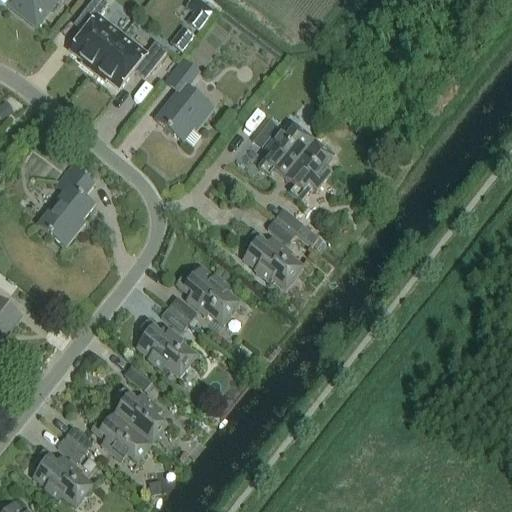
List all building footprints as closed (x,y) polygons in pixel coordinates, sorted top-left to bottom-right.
[(16,0),(9,9),(36,30),(58,3),(53,0),(16,0)] [(95,76),(122,41),(99,22),(109,9),(97,0),(96,0),(80,21),(91,29),(71,55),(84,65),(83,67),(95,76)] [(195,0),(186,12),(195,18),(189,26),(201,35),(215,15),(195,0)] [(183,31),(172,47),(184,56),(196,41),(183,31)] [(122,41),(95,76),(106,85),(107,83),(120,93),(140,68),(151,77),(168,56),(156,46),(145,59),(122,41)] [(194,133),(196,135),(213,113),(188,93),(199,78),(183,65),(165,87),(178,97),(156,124),(183,146),(194,133)] [(13,115),(6,104),(0,107),(0,117),(2,121),(13,115)] [(262,152),(279,131),(268,122),(251,143),(262,152)] [(285,182),(315,144),(296,129),(288,140),(281,134),(265,154),(269,158),(258,172),(269,180),(274,173),(285,182)] [(315,144),(285,182),(295,190),(290,197),(301,205),(312,191),(316,195),(332,175),(325,170),(334,159),(315,144)] [(77,237),(74,235),(95,209),(84,201),(94,188),(71,170),(56,189),(65,196),(38,229),(66,251),(77,237)] [(278,221),(312,249),(319,240),(285,212),(278,221)] [(275,224),(268,232),(289,249),(296,241),(275,224)] [(290,261),(292,258),(272,242),(269,247),(255,236),(247,246),(253,251),(243,264),(256,274),(255,276),(269,287),(272,283),(285,294),(303,271),(290,261)] [(187,305),(206,321),(208,318),(222,329),(240,307),(226,296),(230,292),(215,280),(214,282),(201,272),(191,284),(185,279),(176,290),(190,300),(187,305)] [(178,301),(170,310),(191,327),(199,318),(178,301)] [(0,345),(19,321),(0,306),(0,345)] [(169,312),(163,320),(183,337),(190,329),(169,312)] [(149,363),(148,364),(162,376),(166,372),(179,382),(197,360),(184,349),(186,347),(166,331),(162,335),(149,324),(140,335),(147,340),(137,352),(149,363)] [(132,370),(126,378),(147,395),(153,387),(132,370)] [(123,408),(115,419),(152,448),(167,430),(157,421),(162,415),(142,399),(139,403),(125,392),(117,403),(123,408)] [(152,448),(115,419),(106,429),(100,424),(91,435),(105,446),(102,450),(121,466),(127,459),(137,467),(152,448)] [(75,430),(66,440),(87,457),(95,448),(75,430)] [(66,442),(59,450),(78,467),(85,459),(66,442)] [(45,454),(36,465),(43,470),(33,482),(46,493),(45,494),(59,506),(62,502),(74,511),(75,511),(93,490),(80,479),(82,477),(62,461),(59,465),(45,454)]
